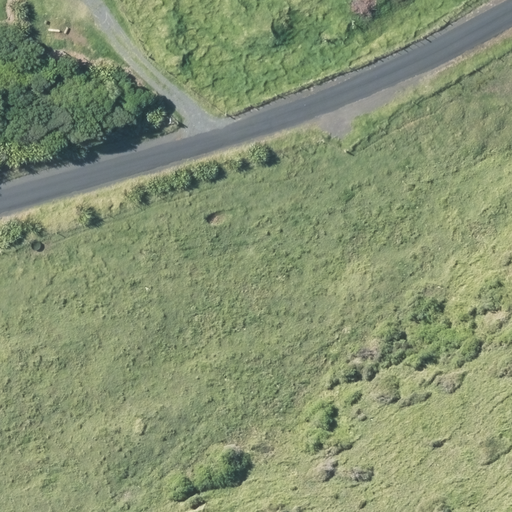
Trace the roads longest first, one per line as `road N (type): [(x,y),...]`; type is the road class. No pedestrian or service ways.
road 1 (unclassified): [(511,16),(364,99),(0,198)]
road 2 (track): [(224,137),(117,46),(80,0)]
